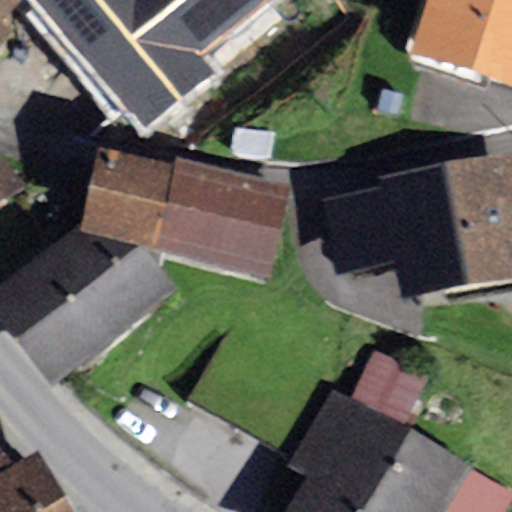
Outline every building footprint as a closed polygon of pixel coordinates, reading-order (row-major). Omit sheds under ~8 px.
[(0,0),(0,34),(28,0),(0,0)] [(48,0),(56,10),(41,22),(140,142),(213,82),(144,0),(48,0)] [(511,0),(429,0),(410,66),(511,96),(511,0)] [(0,35),(0,58),(12,43),(0,35)] [(0,211),(25,192),(0,163),(0,211)] [(172,179),(97,164),(81,238),(78,253),(145,267),(269,292),(289,194),(174,171),(172,179)] [(376,201),(321,211),(335,291),(398,280),(405,317),(511,297),(511,183),(509,169),(375,193),(376,201)] [(78,237),(0,304),(0,344),(52,406),(176,301),(145,267),(78,253),(81,238),(78,237)] [(347,402),(329,393),(285,478),(304,488),(292,511),(511,511),(511,498),(406,444),(434,388),(371,355),(347,402)] [(0,471),(0,511),(56,511),(35,475),(9,488),(0,471)]
